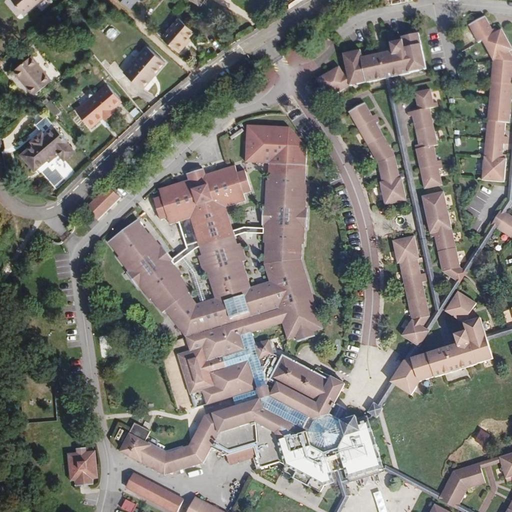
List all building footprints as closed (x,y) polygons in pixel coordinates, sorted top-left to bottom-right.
[(11,0),(24,15),(41,0),(11,0)] [(511,89),(511,85),(511,57),(509,51),(507,48),(510,46),(501,29),(497,31),(495,27),(492,29),(485,16),(468,25),(478,42),(482,40),(492,59),(481,179),(503,181),(505,155),(502,155),(503,145),(506,145),(507,137),(503,137),(505,119),(509,119),(510,111),(506,111),(506,104),(510,104),(511,97),(507,97),(508,89),(511,89)] [(183,44),(189,38),(194,32),(179,19),(162,38),(179,53),(185,46),(183,44)] [(106,31),(111,39),(118,34),(113,27),(106,31)] [(426,69),(418,33),(401,37),(402,40),(390,43),(392,51),(362,57),(360,50),(343,54),(346,69),(342,71),(341,69),(338,71),(336,68),(317,79),(328,98),(351,84),(366,81),(366,82),(377,80),(376,75),(399,70),(399,75),(410,73),(410,72),(426,69)] [(143,90),(166,63),(147,46),(124,73),(143,90)] [(52,81),(32,56),(13,71),(34,96),(52,81)] [(390,77),(399,75),(399,70),(376,75),(377,80),(386,78),(390,77)] [(428,329),(495,227),(491,225),(462,269),(456,279),(439,305),(390,77),(386,78),(436,309),(425,327),(428,329)] [(113,110),(122,102),(108,85),(76,111),(91,129),(103,119),(105,121),(115,113),(113,110)] [(416,148),(424,188),(442,185),(438,168),(441,168),(440,160),(437,160),(433,145),(437,145),(429,108),(438,106),(437,102),(433,103),(430,89),(414,92),(418,110),(412,111),(419,148),(416,148)] [(54,106),(47,99),(42,103),(49,111),(54,106)] [(380,182),(385,204),(406,200),(401,177),(404,177),(403,172),(398,173),(394,154),(376,123),(380,121),(376,114),(372,116),(365,102),(349,112),(378,162),(382,181),(380,182)] [(45,119),(36,127),(42,133),(31,142),(34,145),(22,155),(35,171),(48,160),(50,162),(59,153),(65,160),(74,152),(45,119)] [(234,228),(225,205),(245,198),(243,191),(250,188),(243,168),(235,171),(233,164),(204,174),(201,175),(200,172),(190,175),(191,179),(187,180),(159,190),(161,197),(154,200),(161,221),(169,218),(171,225),(180,222),(189,248),(174,256),(163,243),(162,244),(151,230),(150,231),(139,218),(110,240),(120,254),(119,255),(129,269),(128,270),(139,285),(141,284),(151,297),(152,296),(163,310),(166,308),(187,335),(191,349),(179,352),(191,392),(203,388),(208,402),(234,394),(237,404),(211,411),(194,444),(191,442),(168,449),(140,435),(130,453),(166,472),(206,460),(213,445),(229,453),(235,450),(238,459),(258,453),(262,465),(281,459),(287,462),(284,469),(322,488),(325,482),(335,479),(332,469),(337,468),(342,466),(346,465),(349,474),(384,464),(370,418),(368,413),(358,415),(357,413),(343,418),(330,411),(345,381),(317,366),(315,369),(284,352),(282,355),(274,351),(270,338),(256,342),(252,330),(283,321),(288,337),(297,334),(298,339),(316,334),(314,329),(324,326),(302,258),(303,242),(305,242),(306,225),(308,225),(309,207),(306,207),(308,180),(306,181),(307,144),(291,125),(249,123),(247,160),(269,161),(269,178),(266,178),(265,205),(263,205),(263,223),(264,223),(264,226),(244,225),(234,228)] [(511,200),(511,196),(511,142),(507,200),(501,209),(504,212),(511,200)] [(121,197),(110,185),(88,206),(99,218),(121,197)] [(459,266),(443,191),(422,196),(423,203),(426,203),(428,210),(425,210),(427,218),(430,218),(431,225),(428,225),(430,233),(434,232),(442,271),(456,279),(462,269),(459,266)] [(497,228),(506,213),(504,212),(501,209),(491,225),(495,227),(497,228)] [(511,216),(506,213),(497,228),(511,237),(511,216)] [(425,281),(424,274),(420,274),(418,263),(421,262),(420,257),(418,258),(414,235),(393,240),(397,263),(399,262),(411,319),(402,335),(414,342),(425,327),(422,325),(429,315),(422,282),(425,281)] [(481,322),(480,317),(476,318),(473,308),(476,303),(458,291),(447,308),(451,310),(449,313),(462,322),(465,331),(454,334),(457,343),(459,347),(406,363),(394,383),(410,394),(420,380),(434,376),(434,377),(444,374),(443,368),(467,361),(468,366),(476,364),(476,363),(492,358),(486,339),(485,334),(484,330),(481,322)] [(486,339),(511,330),(511,326),(485,334),(486,339)] [(418,345),(428,329),(425,327),(414,342),(418,345)] [(406,363),(459,347),(457,343),(410,358),(418,345),(414,342),(390,381),(394,383),(406,363)] [(444,374),(468,366),(467,361),(443,368),(444,374)] [(383,400),(394,383),(390,381),(380,395),(383,400)] [(378,414),(383,406),(380,404),(383,400),(380,395),(376,402),(374,401),(369,408),(371,410),(369,412),(368,413),(370,418),(373,416),(376,413),(378,414)] [(194,444),(211,411),(206,413),(191,442),(194,444)] [(475,441),(485,445),(490,434),(481,429),(475,441)] [(500,457),(511,453),(511,448),(499,453),(500,457)] [(106,477),(104,450),(95,451),(86,452),(77,452),(80,480),(85,480),(85,485),(102,483),(102,478),(106,477)] [(238,459),(235,450),(229,453),(232,462),(238,459)] [(480,463),(500,457),(499,453),(479,459),(480,463)] [(511,511),(511,453),(500,457),(506,478),(511,476),(511,496),(503,511),(511,511)] [(480,511),(459,501),(445,493),(456,471),(480,463),(479,459),(453,467),(441,491),(412,476),(413,481),(463,507),(460,511),(466,511),(468,510),(471,511),(480,511)] [(46,486),(61,485),(60,462),(45,462),(46,486)] [(412,476),(387,463),(384,464),(349,474),(345,476),(342,466),(337,468),(344,491),(333,511),(336,511),(338,511),(349,492),(346,481),(388,468),(413,481),(412,476)] [(485,479),(480,463),(456,471),(445,493),(459,501),(468,484),(485,479)] [(140,490),(147,476),(143,474),(136,488),(140,490)] [(185,511),(192,500),(147,476),(140,490),(182,511),(185,511)] [(67,495),(59,496),(61,511),(69,510),(67,495)] [(230,511),(204,498),(196,511),(230,511)] [(453,511),(454,511),(435,501),(428,511),(453,511)]
